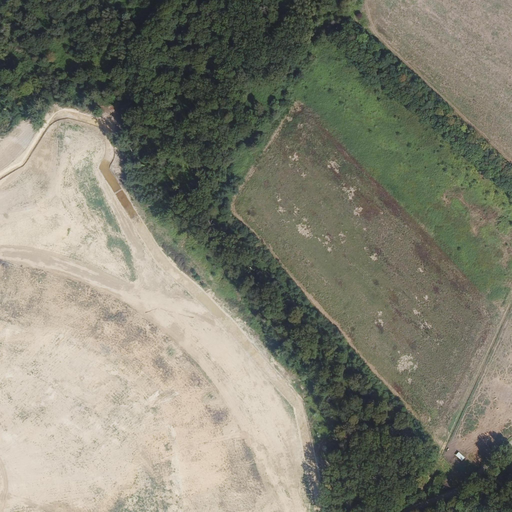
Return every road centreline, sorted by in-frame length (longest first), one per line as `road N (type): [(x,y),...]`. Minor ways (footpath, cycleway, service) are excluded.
road 1 (track): [(409,511),(511,295)]
road 2 (tertiary): [(511,446),(468,485),(413,511)]
